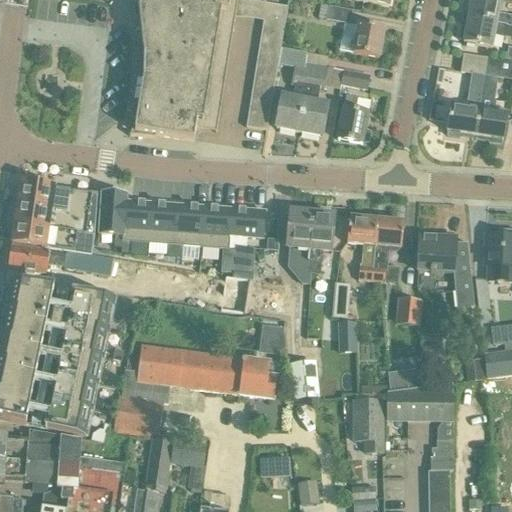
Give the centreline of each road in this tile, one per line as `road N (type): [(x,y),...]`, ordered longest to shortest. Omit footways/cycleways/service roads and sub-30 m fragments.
road 1 (residential): [(394,184),(171,169),(0,146)]
road 2 (residential): [(394,184),(429,0)]
